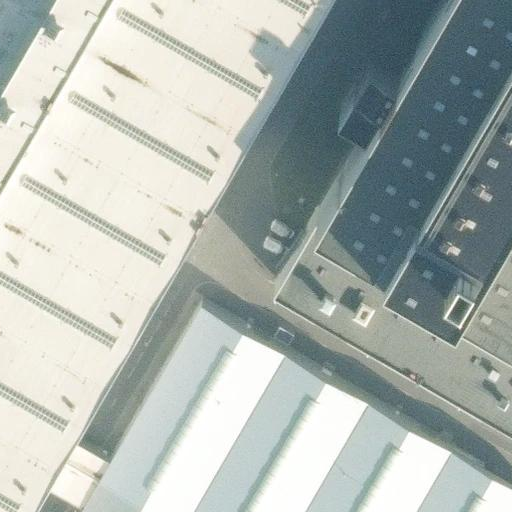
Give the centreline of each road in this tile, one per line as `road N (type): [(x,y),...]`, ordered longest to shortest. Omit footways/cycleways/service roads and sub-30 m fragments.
road 1 (unclassified): [(350,0),(219,226),(214,251),(226,272),(511,437)]
road 2 (unknown): [(0,122),(215,239)]
